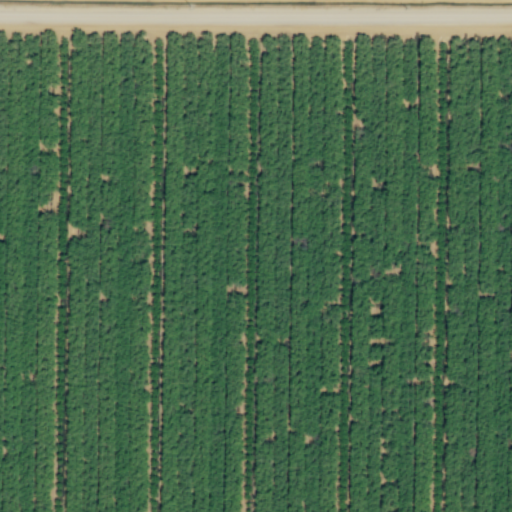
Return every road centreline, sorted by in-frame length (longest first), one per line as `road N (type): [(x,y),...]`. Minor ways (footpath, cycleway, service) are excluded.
road 1 (track): [(511,14),(0,14)]
road 2 (track): [(343,511),(351,14)]
road 3 (track): [(251,511),(259,14)]
road 4 (track): [(60,511),(68,14)]
road 5 (track): [(155,511),(162,14)]
